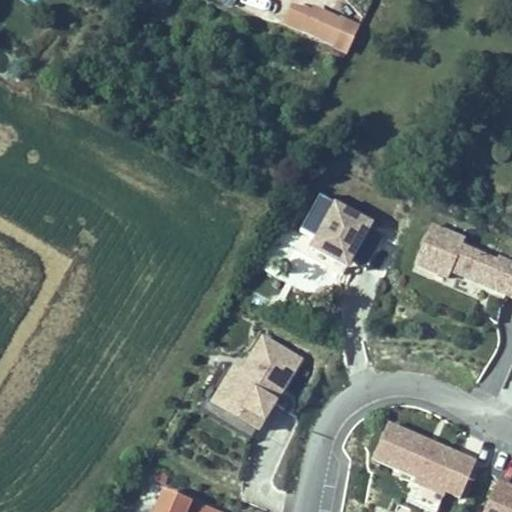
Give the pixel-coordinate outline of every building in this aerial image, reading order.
[(339,48),(352,21),(340,16),(315,3),(313,9),(294,0),(290,0),(281,19),(325,41),(339,48)] [(298,46),(287,68),(305,77),(299,90),(319,100),(336,64),(298,46)] [(332,199),(317,191),(299,226),(311,233),(306,243),(347,266),(351,258),(366,266),(385,232),(370,223),(373,218),(333,196),(332,199)] [(446,276),(448,270),(511,296),(511,259),(462,239),(464,235),(432,221),(414,263),(446,276)] [(257,429),(303,355),(262,329),(239,366),(232,361),(208,398),(257,429)] [(477,461),(390,423),(374,459),(416,477),(407,499),(435,511),(439,511),(448,491),(461,497),(477,461)] [(479,511),(511,511),(511,484),(494,477),(479,511)] [(226,511),(227,511),(167,486),(156,511),(226,511)]
